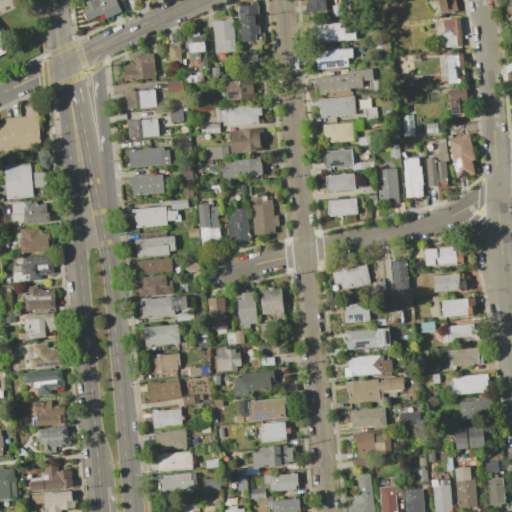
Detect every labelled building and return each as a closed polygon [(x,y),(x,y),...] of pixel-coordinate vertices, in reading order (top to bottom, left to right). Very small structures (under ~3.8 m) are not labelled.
[(0,0),(0,55),(10,51),(0,32),(0,0)] [(88,9),(85,2),(89,0),(115,0),(121,12),(106,18),(103,13),(87,21),(82,11),(88,9)] [(324,0),(325,11),(306,12),(306,0),(324,0)] [(454,0),(457,11),(448,13),(448,12),(440,14),(436,0),(454,0)] [(257,1),(259,34),(255,34),(256,41),(239,42),(237,6),(249,5),(249,2),(257,1)] [(443,33),(442,20),(459,18),(461,45),(443,47),(441,33),(443,33)] [(212,25),(212,21),(232,19),(235,51),(215,53),(212,28),(211,28),(210,25),(212,25)] [(343,22),(343,27),(354,26),(355,39),(314,43),(312,25),(343,22)] [(191,36),(191,33),(198,33),(198,35),(204,35),(207,68),(196,69),(195,57),(188,58),(186,36),(191,36)] [(168,46),(182,45),(184,62),(170,64),(168,46)] [(351,48),(352,57),(347,57),(347,67),(317,69),(315,51),(351,48)] [(122,80),(121,65),(133,64),(133,55),(152,53),(154,77),(122,80)] [(266,53),(267,67),(258,68),(258,70),(241,71),(240,55),(266,53)] [(461,55),(464,82),(446,84),(444,56),(461,55)] [(219,67),(219,75),(211,76),(210,67),(219,67)] [(372,80),(361,81),(362,86),(349,88),(349,92),(319,95),(318,85),(315,85),(314,76),(346,74),(345,71),(371,68),(372,80)] [(195,75),(195,72),(202,72),(202,81),(185,83),(184,76),(195,75)] [(249,79),(249,84),(252,83),(253,92),(250,93),(250,98),(227,100),(225,81),(249,79)] [(162,82),(183,80),(184,91),(163,93),(162,82)] [(449,103),(448,89),(464,88),(465,100),(457,100),(458,112),(462,112),(462,116),(450,117),(449,108),(447,109),(446,103),(449,103)] [(126,111),(124,93),(155,89),(157,108),(126,111)] [(353,96),(354,115),(321,118),(321,114),(319,115),(317,99),(353,96)] [(260,104),(261,114),(257,115),(258,123),(227,126),(227,125),(222,125),(222,121),(216,122),(215,108),(260,104)] [(375,107),(376,117),(364,118),(363,108),(375,107)] [(0,123),(4,123),(4,118),(26,117),(25,108),(36,108),(39,147),(0,150),(0,123)] [(181,109),(182,121),(169,122),(169,110),(181,109)] [(411,115),(413,135),(403,136),(401,116),(411,115)] [(129,140),(126,123),(157,119),(159,137),(129,140)] [(351,122),(352,141),(326,143),(326,137),(322,138),(322,125),(351,122)] [(218,123),(219,132),(200,133),(200,124),(218,123)] [(259,129),(261,151),(230,153),(229,131),(259,129)] [(447,141),(446,138),(467,134),(473,159),(470,160),(473,174),(455,178),(448,145),(446,145),(445,141),(447,141)] [(368,137),(369,144),(357,145),(356,138),(368,137)] [(427,187),(425,159),(433,158),(433,154),(439,154),(438,142),(445,142),(446,161),(444,161),(446,187),(438,188),(438,186),(427,187)] [(397,144),(399,156),(397,156),(397,157),(392,158),(392,157),(389,157),(388,145),(397,144)] [(226,146),(227,157),(205,159),(204,148),(226,146)] [(129,168),(127,152),(163,147),(164,150),(170,149),(172,163),(129,168)] [(350,149),(351,163),(371,161),(372,167),(352,170),(351,164),(324,167),(323,152),(350,149)] [(406,160),(406,158),(417,157),(417,166),(420,166),(422,195),(405,196),(402,160),(406,160)] [(228,168),(227,161),(255,158),(256,162),(260,162),(261,176),(222,179),(221,169),(228,168)] [(29,162),(30,172),(44,171),(45,187),(31,188),(32,197),(5,199),(2,165),(29,162)] [(394,168),(398,203),(389,204),(389,201),(378,202),(375,170),(394,168)] [(352,173),(353,189),(334,190),(335,192),(326,192),(324,175),(352,173)] [(164,192),(133,196),(131,186),(129,187),(128,178),(162,174),(164,192)] [(374,186),(374,193),(361,194),(361,187),(374,186)] [(374,195),(376,208),(369,209),(368,196),(374,195)] [(270,199),(272,216),(277,215),(278,226),(273,227),(274,233),(253,235),(249,197),(260,196),(261,200),(270,199)] [(355,198),(356,214),(328,216),(327,200),(355,198)] [(171,210),(170,201),(187,199),(188,208),(171,210)] [(22,214),(12,215),(11,203),(35,201),(35,204),(45,203),(46,213),(47,213),(48,222),(23,224),(22,214)] [(207,204),(207,207),(216,206),(216,215),(215,215),(216,227),(218,227),(219,237),(217,237),(218,251),(200,252),(197,205),(207,204)] [(136,228),(135,210),(165,207),(165,212),(176,211),(177,220),(166,221),(167,225),(136,228)] [(228,224),(227,212),(234,212),(234,209),(246,208),(248,240),(230,242),(229,238),(227,238),(226,224),(228,224)] [(22,237),(21,229),(35,227),(35,232),(47,231),(48,237),(46,237),(48,250),(20,253),(18,237),(22,237)] [(197,228),(197,236),(187,237),(186,229),(197,228)] [(137,258),(135,243),(135,240),(174,236),(176,251),(170,251),(170,254),(137,258)] [(460,244),(462,263),(455,264),(455,263),(424,266),(423,247),(460,244)] [(20,272),(20,266),(22,266),(22,258),(50,255),(52,273),(39,274),(40,279),(12,282),(12,273),(20,272)] [(140,275),(139,262),(170,258),(172,272),(140,275)] [(389,267),(389,261),(404,260),(407,292),(400,293),(399,289),(391,289),(389,270),(388,270),(388,267),(389,267)] [(369,283),(335,290),(331,271),(365,264),(369,283)] [(450,274),(450,272),(457,272),(458,281),(464,280),(465,290),(459,290),(458,290),(432,292),(431,276),(450,274)] [(143,278),(164,276),(165,284),(171,284),(172,294),(138,297),(137,285),(144,284),(143,278)] [(383,281),(384,294),(374,295),(372,282),(383,281)] [(24,295),(27,295),(26,286),(36,286),(36,289),(40,289),(40,290),(52,289),(54,308),(25,311),(24,295)] [(259,290),(267,289),(267,288),(273,288),(273,289),(281,288),(283,312),(262,314),(259,290)] [(255,291),(258,324),(249,325),(249,328),(243,328),(242,326),(239,326),(236,293),(255,291)] [(142,319),(140,299),(152,297),(152,298),(186,295),(187,309),(175,310),(175,316),(142,319)] [(432,305),(431,300),(430,300),(430,296),(436,296),(438,316),(429,317),(428,306),(432,305)] [(224,297),(228,333),(217,334),(217,329),(211,329),(208,299),(224,297)] [(473,297),(474,308),(471,308),(472,316),(466,316),(466,315),(442,317),(440,301),(473,297)] [(342,305),(366,301),(369,320),(366,320),(366,322),(361,323),(361,321),(344,323),(342,305)] [(400,311),(401,323),(393,324),(392,312),(400,311)] [(192,312),(192,320),(177,321),(177,313),(192,312)] [(26,324),(25,315),(52,313),(54,326),(56,326),(57,331),(44,333),(45,337),(27,339),(27,330),(22,330),(22,324),(26,324)] [(433,321),(434,330),(420,331),(420,323),(433,321)] [(180,344),(142,348),(140,327),(178,323),(180,344)] [(443,337),(443,335),(446,335),(445,326),(471,323),(472,330),(476,329),(477,339),(442,343),(441,337),(443,337)] [(345,332),(387,328),(389,346),(346,350),(345,332)] [(242,331),(244,343),(236,344),(235,332),(242,331)] [(281,341),(282,350),(272,351),(272,342),(281,341)] [(29,355),(29,353),(32,353),(31,343),(45,342),(45,347),(57,346),(59,366),(30,368),(29,359),(28,359),(28,356),(29,355)] [(218,373),(215,350),(236,348),(237,353),(241,353),(242,365),(238,365),(239,370),(218,373)] [(450,359),(449,351),(476,348),(477,354),(481,354),(481,363),(448,366),(447,359),(450,359)] [(163,354),(177,353),(178,367),(176,367),(176,368),(145,371),(143,356),(163,354)] [(343,368),(347,367),(346,357),(382,354),(382,360),(389,360),(391,376),(379,377),(379,373),(343,376),(343,368)] [(260,358),(273,357),(274,365),(261,367),(260,358)] [(189,376),(188,369),(201,368),(202,375),(189,376)] [(60,370),(61,380),(62,380),(63,388),(49,389),(50,394),(36,395),(35,387),(32,387),(32,385),(29,385),(29,383),(23,383),(22,373),(60,370)] [(273,371),(275,389),(236,393),(234,375),(273,371)] [(452,385),(451,377),(486,373),(487,379),(485,379),(486,391),(448,396),(447,386),(452,385)] [(438,374),(439,382),(431,383),(431,374),(438,374)] [(219,375),(219,384),(211,384),(211,375),(219,375)] [(376,379),(376,380),(402,378),(402,389),(381,391),(382,399),(377,400),(378,401),(348,403),(347,390),(344,391),(344,382),(376,379)] [(178,379),(181,398),(150,403),(148,383),(178,379)] [(418,392),(419,400),(411,401),(410,393),(418,392)] [(184,406),(183,396),(203,394),(204,400),(199,400),(199,404),(184,406)] [(221,398),(222,406),(213,407),(212,399),(221,398)] [(285,399),(287,417),(249,421),(247,403),(285,399)] [(490,399),(490,406),(489,406),(490,417),(459,420),(457,402),(490,399)] [(30,402),(49,400),(50,406),(63,405),(64,423),(36,425),(36,424),(31,424),(30,416),(35,416),(35,412),(31,412),(30,402)] [(348,410),(354,410),(354,411),(358,410),(358,409),(383,407),(384,425),(350,428),(348,410)] [(151,411),(181,408),(182,416),(185,416),(186,420),(182,420),(183,426),(153,429),(151,411)] [(418,411),(419,424),(400,425),(399,412),(418,411)] [(284,423),(285,429),(289,428),(290,434),(286,434),(286,440),(260,443),(259,433),(261,432),(260,425),(284,423)] [(65,426),(66,444),(53,446),(54,451),(41,452),(41,443),(38,444),(36,429),(65,426)] [(481,427),(483,446),(455,449),(453,429),(481,427)] [(187,448),(156,452),(154,433),(185,430),(187,448)] [(351,434),(372,432),(373,436),(379,436),(379,434),(388,434),(390,455),(356,458),(355,442),(352,442),(351,434)] [(257,467),(257,474),(240,475),(240,466),(252,465),(251,453),(261,452),(261,446),(285,445),(286,447),(290,447),(291,460),(286,461),(287,463),(279,464),(280,465),(257,467)] [(191,452),(192,468),(158,472),(156,456),(191,452)] [(367,458),(368,468),(352,469),(351,460),(367,458)] [(496,461),(497,471),(484,472),(483,462),(496,461)] [(29,482),(29,479),(41,477),(41,475),(44,475),(43,467),(56,466),(57,471),(69,470),(71,487),(30,492),(29,486),(28,486),(28,482),(29,482)] [(415,467),(424,466),(425,482),(417,483),(415,467)] [(468,467),(469,477),(473,476),(475,506),(456,508),(453,468),(468,467)] [(0,468),(3,468),(3,469),(12,468),(13,477),(15,477),(16,496),(10,496),(10,497),(0,498),(0,468)] [(160,493),(158,476),(192,472),(193,490),(160,493)] [(295,473),(296,485),(294,485),(294,489),(268,491),(268,483),(263,483),(262,476),(295,473)] [(351,507),(350,500),(352,500),(351,495),(358,494),(355,475),(368,474),(373,511),(346,511),(346,508),(351,507)] [(490,479),(489,475),(495,474),(495,478),(501,477),(503,503),(499,503),(499,506),(493,507),(493,504),(488,505),(486,479),(490,479)] [(265,499),(240,501),(240,497),(237,498),(235,478),(246,477),(247,491),(264,489),(265,499)] [(218,478),(220,490),(206,491),(205,480),(218,478)] [(447,479),(451,511),(447,511),(432,511),(430,480),(447,479)] [(401,485),(402,497),(394,498),(395,511),(379,511),(377,487),(401,485)] [(421,489),(422,511),(404,511),(403,491),(421,489)] [(70,491),(72,508),(60,509),(60,511),(47,511),(47,508),(43,509),(42,503),(31,504),(30,495),(70,491)] [(270,511),(270,510),(267,510),(266,501),(299,498),(299,511),(270,511)]
